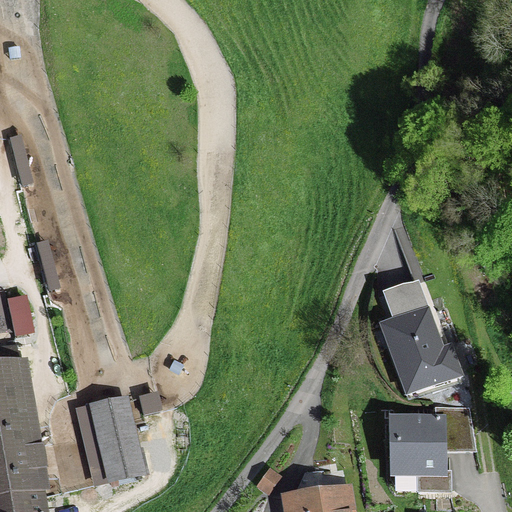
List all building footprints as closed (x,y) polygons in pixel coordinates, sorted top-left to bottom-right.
[(385,331),(408,396),(452,381),(428,315),(385,331)] [(0,511),(48,511),(25,364),(0,367),(0,511)] [(125,403),(93,411),(113,487),(144,479),(125,403)] [(439,475),(438,425),(393,425),(394,476),(439,475)] [(257,488),(266,494),(276,479),(267,473),(257,488)] [(290,503),(291,511),(347,511),(345,494),(290,503)]
